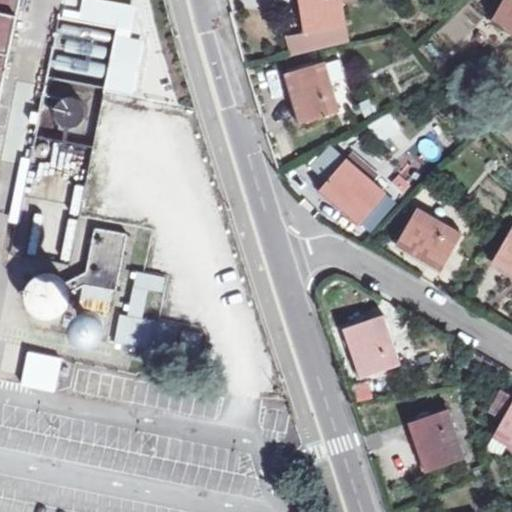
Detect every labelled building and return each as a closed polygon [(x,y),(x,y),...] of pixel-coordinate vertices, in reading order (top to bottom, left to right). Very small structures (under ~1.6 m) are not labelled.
[(0,0),(0,185),(1,182),(0,182),(0,116),(23,0),(0,0)] [(80,0),(77,21),(113,27),(100,110),(143,117),(140,136),(172,141),(179,93),(145,88),(148,74),(143,74),(149,38),(128,35),(133,2),(116,0),(80,0)] [(312,29),(348,24),(343,0),(318,0),(319,4),(308,6),(312,29)] [(511,0),(504,0),(502,5),(511,11),(511,0)] [(511,25),(511,11),(502,5),(496,16),(511,25)] [(300,124),(335,113),(320,64),(285,75),(300,124)] [(87,101),(77,95),(69,96),(62,101),(59,108),(62,119),(72,125),(83,123),(90,113),(87,101)] [(378,142),(399,130),(388,110),(366,123),(378,142)] [(90,164),(109,165),(110,144),(92,142),(90,164)] [(158,142),(138,143),(139,160),(159,159),(158,142)] [(317,172),(337,153),(329,144),(309,163),(317,172)] [(322,187),(343,205),(352,195),(372,211),(388,192),(348,158),(322,187)] [(400,242),(412,249),(419,238),(452,256),(464,234),(419,208),(400,242)] [(44,316),(63,311),(71,293),(86,284),(118,291),(129,234),(97,228),(88,271),(68,282),(50,272),(31,282),(29,303),(44,316)] [(419,238),(412,249),(445,268),(452,256),(419,238)] [(122,314),(116,343),(175,355),(181,326),(144,318),(150,289),(164,292),(167,277),(138,271),(129,315),(122,314)] [(113,324),(109,313),(97,305),(83,308),(74,319),(75,333),(86,342),(100,343),(109,335),(113,324)] [(367,375),(403,363),(386,314),(351,326),(367,375)] [(184,330),(180,349),(200,353),(203,334),(184,330)] [(62,357),(31,351),(24,384),(55,390),(62,357)] [(511,405),(499,429),(511,436),(511,405)] [(430,470),(467,457),(451,408),(411,422),(422,460),(426,459),(430,470)]
